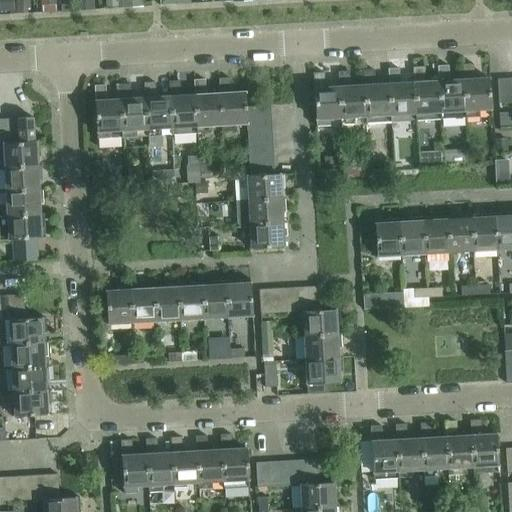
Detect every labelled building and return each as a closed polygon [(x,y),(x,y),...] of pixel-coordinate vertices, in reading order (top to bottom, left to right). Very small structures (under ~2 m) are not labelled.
[(13,0),(1,0),(1,11),(14,11),(13,0)] [(29,0),(14,0),(14,10),(30,9),(29,0)] [(93,0),(76,0),(76,9),(94,8),(93,0)] [(462,65),(463,80),(465,112),(464,112),(465,118),(491,117),(489,79),(474,80),(473,65),(462,65)] [(437,67),(438,82),(440,113),(440,120),(465,118),(464,112),(465,112),(463,80),(449,81),(448,66),(437,67)] [(412,68),(413,83),(415,115),(415,121),(440,120),(440,113),(438,82),(424,83),(423,67),(412,68)] [(387,70),(388,85),(389,85),(390,116),(390,123),(415,121),(415,115),(413,83),(399,84),(398,69),(387,70)] [(362,71),(363,86),(364,86),(365,117),(365,124),(390,123),(390,116),(389,85),(388,85),(374,85),(373,70),(362,71)] [(337,72),(338,87),(339,87),(341,119),(340,119),(340,126),(365,124),(365,117),(364,86),(363,86),(349,87),(348,72),(337,72)] [(339,87),(338,87),(324,88),(324,73),(313,74),(316,127),(340,126),(340,119),(341,119),(339,87)] [(218,79),(219,94),(221,126),(221,132),(247,131),(246,120),(246,108),(245,93),(230,94),(229,79),(218,79)] [(511,103),(509,79),(497,80),(498,104),(511,103)] [(193,81),(194,96),(195,96),(196,127),(196,134),(221,132),(221,126),(219,94),(205,95),(204,80),(193,81)] [(168,82),(169,97),(170,97),(171,129),(171,135),(196,134),(196,127),(195,96),(194,96),(180,97),(179,82),(168,82)] [(143,84),(144,99),(145,99),(146,130),(146,137),(171,135),(171,129),(170,97),(169,97),(155,98),(154,83),(143,84)] [(118,85),(119,100),(120,100),(122,131),(121,132),(121,138),(146,137),(146,130),(145,99),(144,99),(130,99),(129,84),(118,85)] [(120,100),(119,100),(105,101),(105,86),(94,87),(97,140),(121,138),(121,132),(122,131),(120,100)] [(270,106),(246,108),(246,120),(270,119),(270,106)] [(509,114),(499,114),(500,126),(510,126),(509,114)] [(33,118),(17,119),(18,143),(34,142),(33,118)] [(17,119),(4,120),(6,144),(18,143),(17,119)] [(270,119),(246,120),(247,131),(247,132),(271,131),(270,119)] [(271,131),(247,132),(248,144),(272,143),(271,131)] [(508,151),(507,139),(495,139),(496,151),(508,151)] [(2,158),(0,157),(0,169),(2,170),(2,169),(37,167),(37,166),(36,157),(40,157),(39,142),(34,142),(18,143),(6,144),(1,144),(2,158)] [(272,143),(248,144),(248,156),(272,154),(272,143)] [(272,154),(248,156),(249,168),(273,167),(272,154)] [(200,164),(188,165),(189,183),(195,183),(201,182),(200,178),(200,169),(200,164)] [(2,169),(2,170),(4,193),(38,191),(38,190),(38,181),(41,181),(41,166),(37,166),(37,167),(2,169)] [(141,168),(128,169),(129,180),(142,180),(141,168)] [(216,168),(200,169),(200,178),(216,177),(216,168)] [(236,201),(234,201),(234,202),(281,199),(281,198),(280,189),(284,189),(283,174),(245,177),(245,178),(235,178),(236,201)] [(509,176),(496,177),(496,185),(510,184),(509,176)] [(201,182),(195,183),(196,194),(205,193),(205,182),(201,182)] [(38,191),(4,193),(5,217),(40,215),(40,214),(39,205),(43,205),(42,190),(38,190),(38,191)] [(281,199),(234,202),(235,226),(247,225),(282,223),(282,222),(282,213),(285,213),(284,198),(281,198),(281,199)] [(511,212),(504,213),(504,217),(495,217),(496,252),(511,251),(511,212)] [(5,217),(0,217),(0,241),(11,241),(13,261),(38,260),(36,239),(45,239),(45,238),(41,238),(40,229),(44,229),(43,214),(40,214),(40,215),(5,217)] [(480,218),(471,219),(470,219),(473,253),(496,252),(495,217),(495,214),(480,214),(480,218)] [(456,216),(456,219),(447,220),(449,255),(473,253),(470,219),(471,219),(471,215),(456,216)] [(432,221),(423,221),(425,256),(449,255),(447,220),(447,216),(432,217),(432,221)] [(408,219),(408,222),(399,223),(401,258),(425,256),(423,221),(423,218),(408,219)] [(399,219),(384,220),(384,224),(374,224),(376,259),(401,258),(399,223),(399,219)] [(247,225),(249,249),(283,247),(283,237),(287,237),(286,222),(282,222),(282,223),(247,225)] [(208,237),(209,251),(218,251),(217,237),(208,237)] [(235,281),(235,284),(226,285),(225,285),(228,320),(252,318),(250,280),(235,281)] [(211,286),(202,286),(201,286),(204,321),(228,320),(225,285),(226,285),(226,281),(211,282),(211,286)] [(187,283),(187,287),(178,288),(180,322),(204,321),(201,286),(202,286),(202,283),(187,283)] [(163,288),(154,289),(156,324),(180,322),(178,288),(178,284),(163,285),(163,288)] [(139,290),(130,290),(132,325),(156,324),(154,289),(154,285),(139,286),(139,290)] [(490,285),(475,286),(476,295),(490,295),(490,285)] [(475,286),(462,286),(462,296),(476,295),(475,286)] [(130,290),(130,287),(115,288),(115,291),(105,292),(107,327),(132,325),(130,290)] [(307,287),(295,288),(296,312),(300,312),(308,311),(307,287)] [(319,287),(307,287),(308,311),(320,311),(319,287)] [(295,288),(283,289),(284,313),(296,312),(295,288)] [(272,313),(271,289),(259,290),(260,314),(272,313)] [(283,289),(271,289),(272,313),(284,313),(283,289)] [(441,289),(428,290),(428,298),(442,298),(441,289)] [(428,290),(414,290),(414,299),(428,298),(428,290)] [(390,293),(378,293),(379,301),(379,308),(391,308),(390,293)] [(23,295),(11,296),(12,320),(24,320),(23,295)] [(11,296),(0,296),(0,319),(0,321),(7,321),(12,320),(11,296)] [(320,311),(308,311),(300,312),(302,337),(337,334),(336,325),(340,324),(339,310),(320,311)] [(45,318),(24,320),(12,320),(7,321),(8,345),(43,343),(43,342),(42,333),(46,333),(45,318)] [(261,325),(261,339),(270,338),(269,324),(261,325)] [(337,334),(302,337),(303,360),(338,358),(337,349),(341,348),(340,334),(337,334)] [(270,338),(261,339),(262,353),(271,352),(270,338)] [(43,343),(8,345),(10,369),(44,367),(44,366),(44,357),(47,357),(47,342),(43,342),(43,343)] [(244,358),(243,349),(229,350),(230,359),(244,358)] [(215,351),(216,360),(230,359),(229,350),(215,351)] [(195,352),(181,353),(182,362),(196,361),(195,352)] [(182,362),(181,353),(167,354),(168,363),(182,362)] [(148,355),(133,356),(134,365),(148,364),(148,355)] [(134,365),(133,356),(111,357),(111,366),(134,365)] [(338,358),(303,360),(305,385),(307,385),(328,384),(339,383),(339,373),(342,372),(342,358),(338,358)] [(275,362),(263,363),(264,388),(276,387),(275,362)] [(44,367),(10,369),(11,393),(46,391),(46,390),(45,381),(49,381),(48,366),(44,366),(44,367)] [(328,384),(307,385),(308,395),(329,393),(328,384)] [(46,391),(11,393),(13,417),(51,415),(51,414),(47,414),(47,405),(50,405),(49,390),(46,390),(46,391)] [(469,421),(470,436),(471,436),(472,467),(472,474),(498,473),(496,434),(481,435),(481,420),(469,421)] [(444,422),(445,437),(446,437),(448,469),(447,469),(447,476),(472,474),(472,467),(471,436),(470,436),(456,437),(456,422),(444,422)] [(420,424),(420,439),(421,439),(423,471),(422,471),(423,477),(447,476),(447,469),(448,469),(446,437),(445,437),(432,438),(431,423),(420,424)] [(395,425),(396,440),(398,472),(397,472),(398,479),(423,477),(422,471),(423,471),(421,439),(420,439),(407,440),(406,425),(395,425)] [(396,440),(382,441),(381,426),(370,427),(373,481),(398,479),(397,472),(398,472),(396,440)] [(220,435),(221,450),(223,481),(222,481),(223,488),(249,487),(246,449),(232,450),(231,435),(220,435)] [(195,437),(196,452),(198,483),(197,483),(198,490),(223,488),(222,481),(223,481),(221,450),(207,451),(206,436),(195,437)] [(170,438),(171,453),(173,484),(172,485),(173,491),(198,490),(197,483),(198,483),(196,452),(182,453),(181,437),(170,438)] [(145,440),(146,455),(147,455),(148,486),(148,493),(173,491),(172,485),(173,484),(171,453),(157,454),(156,439),(145,440)] [(147,455),(146,455),(132,455),(131,440),(120,441),(123,494),(148,493),(148,486),(147,455)] [(316,460),(304,461),(305,485),(317,484),(316,460)] [(292,461),(280,462),(281,486),(293,485),(292,461)] [(304,461),(292,461),(293,485),(298,485),(305,485),(304,461)] [(280,462),(268,463),(269,487),(281,486),(280,462)] [(269,487),(268,463),(255,463),(257,487),(269,487)] [(45,475),(33,476),(34,500),(41,500),(46,500),(45,475)] [(57,475),(45,475),(46,500),(59,499),(57,475)] [(33,476),(21,477),(22,501),(34,500),(33,476)] [(0,502),(10,502),(9,477),(0,477),(0,502)] [(21,477),(9,477),(10,502),(22,501),(21,477)] [(305,485),(298,485),(300,510),(334,507),(334,498),(337,497),(337,483),(317,484),(305,485)] [(79,511),(79,498),(59,499),(46,500),(41,500),(41,511),(79,511)] [(258,500),(258,511),(267,511),(266,500),(258,500)]
